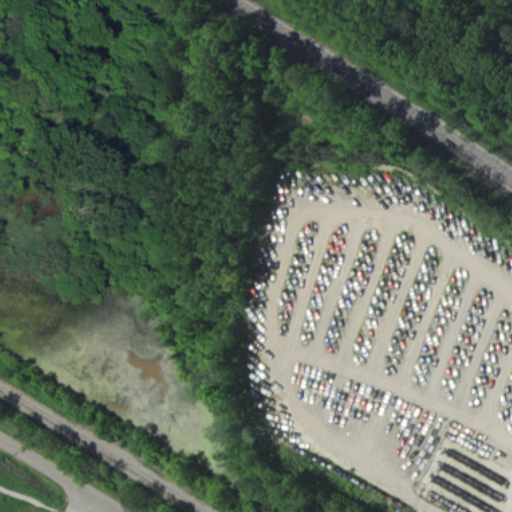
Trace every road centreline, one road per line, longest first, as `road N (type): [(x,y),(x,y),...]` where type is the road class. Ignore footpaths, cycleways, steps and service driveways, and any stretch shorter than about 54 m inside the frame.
road 1 (secondary): [(233,0),(511,175)]
road 2 (residential): [(0,444),(110,511)]
